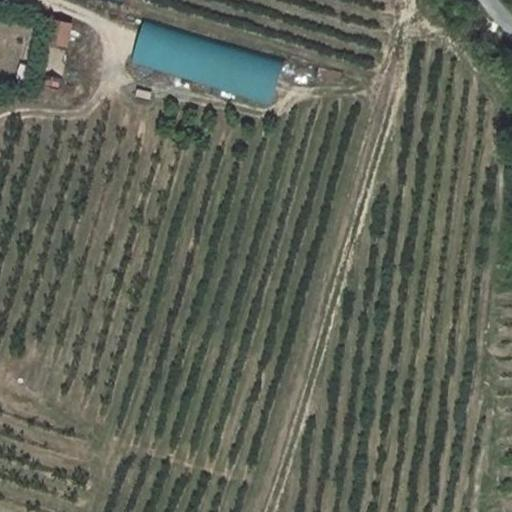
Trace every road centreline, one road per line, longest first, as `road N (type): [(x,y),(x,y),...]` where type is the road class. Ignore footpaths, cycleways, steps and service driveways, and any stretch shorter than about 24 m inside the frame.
road 1 (track): [(268,511),(395,86),(409,0)]
road 2 (track): [(111,79),(276,112),(300,91),(395,86)]
road 3 (track): [(0,119),(24,111),(70,116),(93,105),(111,79),(101,22),(39,0)]
